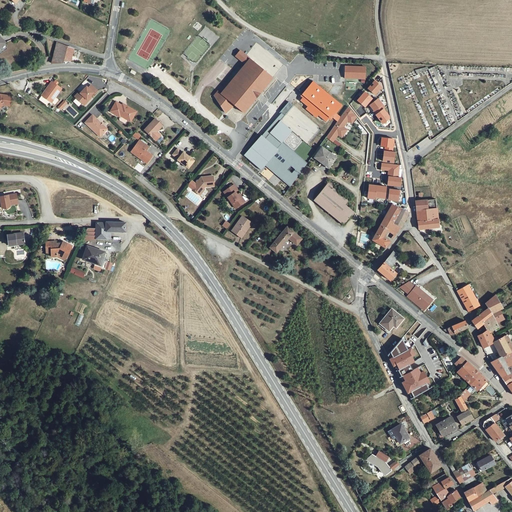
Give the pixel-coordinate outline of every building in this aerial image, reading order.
[(74,51),(54,44),(49,64),(62,64),(62,63),(69,63),(69,65),(73,65),(73,64),(74,62),(71,62),(74,51)] [(215,88),(209,94),(222,109),(231,102),(240,110),(271,77),(239,49),(234,54),(244,62),(218,90),(215,88)] [(362,66),(343,65),(342,77),(361,78),(362,66)] [(374,82),(371,80),(364,88),(371,94),(377,88),(373,84),(374,82)] [(45,81),(35,94),(44,102),(55,88),(45,81)] [(335,114),(342,106),(312,81),(301,95),(303,96),(300,100),(325,121),(330,116),(332,118),(332,117),(337,121),(340,117),(335,114)] [(74,90),(69,95),(76,103),(84,96),(85,97),(92,91),(85,85),(83,87),(81,86),(75,92),(74,90)] [(368,98),(361,91),(353,100),(361,106),(368,98)] [(0,102),(7,104),(9,95),(0,93),(0,102)] [(365,104),(370,110),(369,111),(378,123),(385,118),(385,116),(379,108),(380,107),(373,98),(365,104)] [(125,122),(132,112),(122,105),(121,107),(112,101),(106,110),(111,114),(112,113),(116,116),(115,118),(114,119),(121,124),(123,120),(125,122)] [(278,115),(288,104),(283,101),(274,112),(275,113),(278,115)] [(343,127),(350,118),(354,123),(358,119),(353,113),(347,109),(326,137),(333,142),(338,134),(343,127)] [(293,157),(301,164),(303,162),(278,141),(287,130),(279,123),(272,131),(269,128),(275,120),(279,116),(278,115),(275,113),(262,128),(273,137),(271,140),(275,143),(276,143),(282,149),(283,148),(292,155),(289,158),(291,159),(293,157)] [(87,114),(79,122),(89,132),(97,124),(87,114)] [(152,132),(157,126),(150,119),(141,130),(146,135),(147,135),(152,140),(156,136),(153,133),(153,134),(151,134),(149,132),(151,131),(152,132)] [(272,131),(279,123),(275,120),(269,128),(272,131)] [(89,132),(91,135),(94,132),(97,135),(102,129),(97,124),(89,132)] [(343,127),(338,134),(342,137),(347,130),(343,127)] [(273,137),(262,128),(256,136),(255,136),(238,155),(256,170),(260,165),(262,163),(271,171),(275,167),(282,173),(277,179),(286,186),(301,164),(293,157),(291,159),(289,158),(292,155),(283,148),(282,149),(276,143),(275,143),(271,140),(273,137)] [(392,151),(389,150),(391,138),(379,137),(378,145),(382,146),(382,150),(381,150),(380,160),(391,162),(392,151)] [(140,146),(131,140),(124,151),(140,162),(144,154),(137,149),(140,146)] [(334,157),(320,147),(312,158),(321,165),(323,163),(327,167),(334,157)] [(177,151),(172,148),(167,153),(172,157),(171,158),(183,167),(189,159),(178,151),(177,151)] [(394,176),(395,164),(378,162),(377,169),(385,170),(384,175),(385,175),(384,184),(396,185),(397,176),(394,176)] [(262,163),(260,165),(277,179),(282,173),(275,167),(271,171),(262,163)] [(197,186),(193,191),(200,197),(206,190),(215,188),(214,178),(202,180),(197,186)] [(343,205),(348,200),(328,183),(313,202),(342,226),(352,213),(343,205)] [(382,186),(365,184),(364,197),(371,198),(371,196),(381,197),(382,186)] [(242,200),(240,202),(238,198),(236,195),(239,193),(235,187),(224,193),(235,211),(245,205),(242,200)] [(394,199),(395,193),(396,189),(385,187),(384,198),(394,199)] [(416,200),(419,229),(440,227),(436,198),(416,200)] [(14,199),(0,202),(0,210),(1,213),(5,214),(9,212),(9,210),(17,208),(14,199)] [(387,204),(379,217),(397,228),(400,224),(402,221),(403,219),(403,217),(404,212),(389,204),(387,204)] [(232,231),(237,234),(239,233),(243,235),(252,223),(243,216),(232,231)] [(383,231),(391,235),(397,228),(379,217),(367,240),(381,248),(387,240),(380,235),(383,231)] [(225,221),(222,226),(227,229),(230,224),(225,221)] [(105,233),(115,233),(115,224),(104,224),(104,226),(105,233)] [(115,224),(115,233),(123,233),(123,232),(123,224),(119,224),(115,224)] [(105,233),(104,226),(94,226),(94,233),(95,240),(105,239),(105,233)] [(277,254),(278,253),(288,241),(297,247),(302,241),(287,229),(284,233),(279,239),(271,249),(277,254)] [(83,233),(79,241),(95,241),(95,240),(94,233),(83,233)] [(21,246),(20,235),(3,237),(4,248),(11,247),(11,252),(22,250),(21,246)] [(53,243),(40,244),(41,255),(47,254),(47,259),(52,259),(52,257),(54,257),(62,261),(69,247),(61,243),(60,244),(53,245),(53,243)] [(97,262),(99,254),(82,248),(77,261),(89,265),(88,269),(95,272),(96,269),(99,270),(101,263),(97,262)] [(384,256),(391,261),(396,255),(389,249),(384,256)] [(388,262),(389,263),(391,261),(384,256),(380,261),(374,269),(386,279),(393,272),(385,265),(388,262)] [(411,287),(405,281),(396,286),(405,294),(422,308),(429,300),(412,286),(411,287)] [(479,305),(467,283),(461,286),(455,290),(467,311),(479,305)] [(422,308),(405,294),(403,296),(420,310),(422,308)] [(484,317),(491,313),(499,307),(492,294),(482,302),(485,307),(469,320),(473,328),(480,323),(480,322),(484,317)] [(390,326),(393,322),(396,325),(400,319),(388,309),(375,324),(385,332),(390,326)] [(480,322),(480,323),(485,330),(487,328),(488,331),(496,327),(493,321),(500,317),(497,311),(491,314),(491,313),(484,317),(480,322)] [(464,328),(462,321),(440,329),(447,335),(464,328)] [(499,358),(508,353),(509,352),(507,347),(501,336),(492,342),(490,337),(489,334),(483,337),(480,332),(478,334),(476,335),(483,348),(490,343),(499,358)] [(387,354),(389,358),(387,359),(386,359),(389,366),(390,366),(392,365),(395,369),(394,370),(397,376),(398,376),(401,381),(399,382),(398,382),(404,393),(405,392),(407,391),(410,397),(426,388),(423,382),(425,381),(426,381),(420,370),(419,371),(417,372),(415,367),(408,371),(405,364),(410,362),(407,357),(409,356),(411,355),(407,348),(403,350),(398,340),(387,354)] [(510,365),(511,363),(511,359),(510,356),(508,353),(499,358),(489,363),(499,377),(511,369),(510,365)] [(451,372),(465,384),(475,373),(457,356),(449,364),(454,368),(451,372)] [(511,363),(510,365),(511,369),(499,377),(505,386),(511,380),(511,363)] [(477,375),(475,373),(465,384),(472,391),(482,380),(477,375)] [(466,393),(461,388),(456,393),(457,395),(460,401),(466,393)] [(452,415),(457,425),(469,418),(460,401),(457,395),(450,398),(458,412),(452,415)] [(421,421),(426,418),(422,412),(418,415),(421,421)] [(494,413),(486,418),(491,424),(492,423),(497,419),(494,413)] [(503,418),(506,421),(508,425),(511,422),(511,413),(503,418)] [(453,427),(446,416),(431,424),(432,426),(435,431),(434,432),(433,432),(437,438),(452,430),(451,428),(453,427)] [(493,425),(492,423),(491,424),(486,418),(478,423),(493,442),(502,436),(499,432),(493,425)] [(397,424),(387,429),(395,443),(405,437),(397,424)] [(505,427),(502,429),(508,438),(511,436),(505,427)] [(413,469),(411,466),(414,465),(418,462),(427,474),(438,466),(427,448),(415,456),(401,467),(405,474),(413,469)] [(369,454),(366,460),(371,463),(371,462),(377,465),(384,474),(390,469),(383,461),(386,456),(377,451),(373,457),(369,454)] [(486,452),(472,460),(479,471),(492,464),(486,452)] [(394,460),(388,465),(391,469),(397,464),(394,460)] [(449,472),(456,483),(472,475),(468,467),(469,466),(467,462),(449,472)] [(427,482),(426,480),(425,481),(423,482),(425,485),(426,484),(428,487),(438,481),(444,476),(442,473),(427,482)] [(450,485),(444,476),(438,481),(443,489),(450,485)] [(486,490),(490,495),(492,494),(502,488),(502,487),(510,481),(508,478),(486,490)] [(428,487),(438,502),(443,499),(442,497),(446,494),(443,489),(438,481),(428,487)] [(511,483),(510,481),(502,487),(502,488),(511,499),(511,483)] [(461,492),(465,501),(483,491),(479,483),(461,492)] [(442,497),(443,499),(438,502),(443,509),(449,506),(447,503),(450,502),(450,503),(457,499),(452,490),(446,494),(442,497)] [(471,511),(486,503),(488,505),(495,501),(493,499),(495,498),(492,494),(490,495),(486,490),(466,501),(471,511)]
